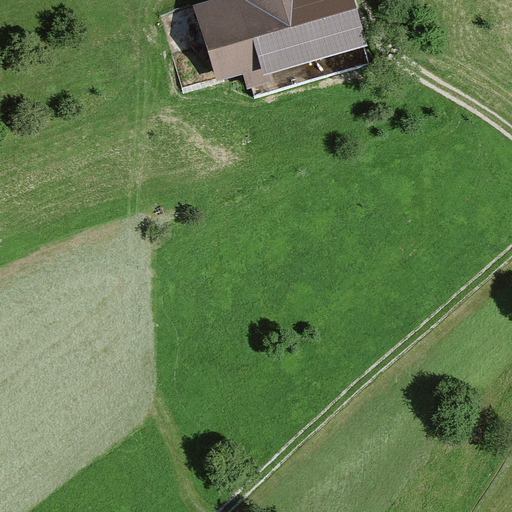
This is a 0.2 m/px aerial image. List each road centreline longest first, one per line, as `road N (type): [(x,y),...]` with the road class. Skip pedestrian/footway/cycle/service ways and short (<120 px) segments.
road 1 (track): [(229,511),(511,255)]
road 2 (track): [(511,135),(396,62),(361,0)]
